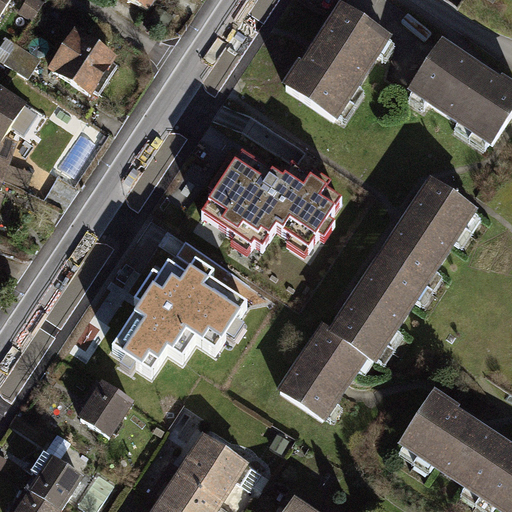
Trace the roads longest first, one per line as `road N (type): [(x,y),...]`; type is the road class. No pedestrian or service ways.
road 1 (residential): [(6,343),(185,73)]
road 2 (residential): [(185,73),(74,0)]
